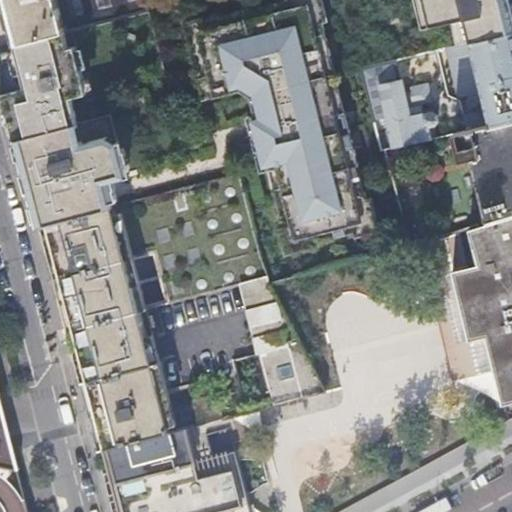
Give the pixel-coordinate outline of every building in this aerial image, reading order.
[(0,0),(0,50),(63,34),(148,12),(147,8),(146,8),(144,0),(0,0)] [(371,199),(366,200),(364,194),(360,195),(357,182),(354,169),(358,168),(350,131),(345,112),(341,114),(332,76),(337,75),(325,24),(330,24),(324,0),(288,0),(288,1),(281,3),(282,6),(258,12),(258,9),(208,20),(203,22),(202,16),(183,21),(191,57),(197,55),(199,64),(194,66),(202,102),(222,97),(221,92),(224,91),(240,88),(254,96),(259,116),(245,119),(259,177),(272,174),(276,192),(272,192),(280,223),(274,224),(283,260),(317,253),(316,247),(324,245),(324,242),(345,237),(346,240),(353,239),(354,244),(380,238),(371,199)] [(511,0),(416,0),(423,28),(449,21),(455,46),(511,31),(511,7),(511,6),(511,0)] [(491,124),(511,119),(511,31),(455,46),(445,48),(456,93),(481,86),(491,124)] [(11,140),(13,139),(13,141),(77,124),(72,106),(52,111),(50,104),(86,94),(84,90),(92,88),(89,78),(82,79),(79,70),(87,68),(82,49),(74,50),(73,47),(66,49),(63,34),(0,50),(0,90),(2,98),(0,98),(0,109),(7,137),(11,140)] [(426,83),(410,86),(412,91),(403,93),(395,60),(362,68),(375,121),(390,118),(396,148),(431,140),(427,124),(433,123),(437,118),(436,115),(431,112),(424,114),(422,102),(430,100),(426,83)] [(138,108),(144,106),(141,93),(135,95),(138,108)] [(480,111),(463,115),(467,130),(484,126),(480,111)] [(126,147),(118,149),(109,116),(77,124),(13,141),(14,146),(13,146),(28,203),(33,224),(35,224),(36,228),(42,227),(111,208),(105,184),(126,178),(124,171),(132,169),(126,147)] [(189,116),(173,120),(175,130),(192,126),(189,116)] [(511,119),(491,124),(484,126),(467,130),(454,134),(460,162),(472,160),(488,222),(511,214),(511,119)] [(178,198),(176,191),(142,200),(144,207),(178,198)] [(111,208),(42,227),(72,343),(87,404),(100,451),(102,451),(174,432),(173,426),(181,423),(158,333),(150,335),(143,311),(152,309),(127,212),(119,214),(117,207),(111,208)] [(511,214),(488,222),(470,228),(478,263),(452,269),(469,339),(486,334),(494,368),(503,402),(511,400),(511,214)] [(470,228),(419,243),(452,379),(494,368),(486,334),(469,339),(452,269),(478,263),(470,228)] [(325,392),(291,328),(268,281),(265,276),(240,283),(255,337),(273,406),(325,392)] [(0,463),(16,466),(0,403),(0,463)] [(174,432),(102,451),(114,495),(118,511),(250,511),(234,452),(212,458),(203,424),(174,432)]
